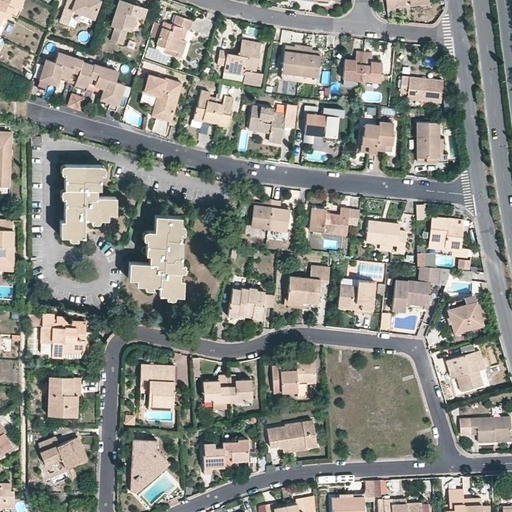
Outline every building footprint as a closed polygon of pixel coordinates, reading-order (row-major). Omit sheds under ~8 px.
[(19,9),(22,0),(0,0),(0,8),(5,12),(9,13),(12,6),(19,9)] [(66,0),(64,8),(93,18),(99,0),(66,0)] [(121,46),(126,32),(127,28),(132,30),(138,7),(131,4),(119,1),(110,28),(114,29),(110,43),(121,46)] [(183,27),(187,29),(189,29),(191,24),(192,20),(176,15),(174,24),(164,21),(157,44),(166,47),(165,52),(181,57),(186,40),(184,40),(180,38),(183,27)] [(155,36),(161,21),(154,19),(149,34),(155,36)] [(227,50),(220,49),(217,64),(224,65),(223,71),(245,75),(246,69),(256,71),(261,42),(242,39),(239,54),(234,53),(226,52),(227,50)] [(295,51),(285,50),(282,72),(300,74),(304,45),(295,44),(295,46),(295,51)] [(311,53),(312,49),(312,46),(304,45),(300,74),(318,77),(321,55),(311,53)] [(362,79),(364,51),(356,51),(356,59),(350,58),(344,58),(343,78),(345,78),(357,79),(362,79)] [(371,51),(364,51),(362,79),(380,81),(381,61),(376,60),(371,60),(371,51)] [(44,59),(37,82),(45,85),(46,81),(50,82),(56,84),(58,77),(59,74),(67,76),(66,79),(65,82),(72,84),(73,82),(85,85),(84,88),(92,90),(93,88),(95,88),(101,90),(98,99),(104,100),(107,101),(106,105),(115,107),(122,84),(113,81),(116,71),(92,63),(91,65),(81,62),(81,59),(56,52),(53,62),(44,59)] [(148,72),(142,92),(156,96),(154,105),(151,115),(162,118),(171,121),(182,82),(148,72)] [(300,74),(282,72),(281,79),(299,81),(300,74)] [(318,77),(300,74),(299,81),(317,84),(318,77)] [(409,76),(402,75),(399,92),(407,93),(407,98),(425,100),(441,101),(443,79),(409,76)] [(357,79),(345,78),(344,86),(357,87),(357,79)] [(73,82),(72,84),(71,87),(83,90),(84,88),(85,85),(73,82)] [(211,121),(216,101),(208,99),(210,91),(201,89),(194,119),(202,121),(202,119),(207,120),(211,121)] [(156,96),(142,92),(140,101),(154,105),(156,96)] [(82,97),(68,93),(64,105),(72,107),(78,109),(82,97)] [(222,102),(216,101),(211,121),(215,122),(218,123),(218,124),(227,126),(233,96),(224,94),(222,102)] [(425,100),(407,98),(406,105),(424,107),(425,100)] [(269,132),(268,140),(281,142),(285,120),(284,120),(285,112),(274,111),(274,107),(252,104),(248,129),(265,132),(269,132)] [(335,140),(338,116),(317,114),(318,106),(304,105),(303,115),(306,115),(303,141),(313,142),(313,134),(319,134),(323,135),(323,139),(335,140)] [(378,120),(378,124),(375,148),(381,149),(391,150),(393,133),(391,132),(392,122),(378,120)] [(439,121),(416,121),(417,162),(428,162),(447,161),(447,153),(439,153),(439,121)] [(375,148),(378,124),(363,122),(363,133),(361,133),(360,151),(369,151),(375,152),(375,148)] [(12,132),(0,131),(0,186),(10,186),(12,132)] [(101,164),(64,164),(64,220),(61,219),(61,235),(84,235),(84,219),(107,219),(107,213),(115,213),(115,196),(96,196),(96,188),(101,188),(101,164)] [(268,228),(273,200),(265,199),(264,206),(259,205),(254,204),(251,226),(268,228)] [(281,201),(273,200),(268,228),(287,231),(289,209),(285,209),(280,208),(281,201)] [(425,219),(425,204),(416,204),(416,219),(425,219)] [(358,225),(359,210),(341,208),(340,214),(328,213),(325,213),(326,209),(313,208),(310,230),(347,234),(348,224),(358,225)] [(181,216),(155,215),(154,230),(146,230),(145,254),(149,254),(149,262),(129,261),(129,278),(136,278),(136,284),(159,285),(159,294),(183,295),(184,279),(180,279),(182,239),(180,239),(181,216)] [(448,224),(448,218),(433,217),(431,240),(446,242),(445,247),(453,247),(453,251),(452,255),(468,257),(469,249),(461,248),(464,225),(448,224)] [(13,219),(0,218),(0,265),(13,266),(13,255),(12,255),(13,246),(12,246),(13,229),(12,229),(13,219)] [(367,242),(381,243),(392,245),(398,245),(397,252),(404,253),(407,230),(399,230),(400,223),(385,222),(385,223),(383,223),(369,221),(367,242)] [(392,245),(381,243),(380,250),(391,252),(392,245)] [(426,266),(425,252),(417,253),(417,265),(421,266),(426,266)] [(470,260),(468,259),(459,258),(458,267),(470,268),(470,260)] [(290,276),(288,298),(288,300),(309,303),(318,304),(320,282),(328,282),(330,267),(311,265),(310,278),(290,276)] [(419,282),(396,279),(393,309),(398,310),(405,311),(406,304),(406,300),(428,303),(430,283),(439,284),(445,285),(451,269),(441,268),(433,267),(426,266),(421,266),(419,282)] [(472,271),(461,270),(460,280),(471,281),(472,271)] [(359,282),(341,281),(339,308),(356,309),(356,313),(363,313),(372,314),(375,282),(359,281),(359,282)] [(385,284),(379,283),(378,283),(377,294),(384,295),(385,284)] [(245,317),(248,289),(242,287),(241,289),(233,288),(231,302),(229,302),(227,316),(232,317),(244,319),(245,317)] [(249,287),(248,289),(245,317),(257,319),(261,319),(263,305),(262,304),(264,292),(264,291),(256,290),(256,288),(249,287)] [(275,293),(264,292),(262,304),(263,305),(274,306),(275,293)] [(474,294),(464,297),(464,298),(466,304),(476,301),(474,294)] [(288,300),(288,298),(285,298),(285,307),(295,308),(309,309),(309,303),(288,300)] [(449,303),(448,310),(466,304),(464,298),(449,303)] [(452,322),(455,332),(483,324),(476,301),(466,304),(448,310),(452,322)] [(380,329),(389,330),(391,313),(382,312),(380,329)] [(43,314),(28,314),(28,325),(42,325),(43,314)] [(85,354),(85,332),(86,326),(86,321),(65,320),(65,317),(56,316),(56,322),(54,322),(54,314),(43,314),(42,325),(42,342),(52,343),(52,356),(64,356),(64,353),(85,354)] [(483,324),(455,332),(455,335),(484,327),(483,324)] [(91,332),(85,332),(85,354),(64,353),(64,356),(91,358),(91,332)] [(52,343),(42,342),(41,353),(49,354),(49,356),(52,356),(52,343)] [(473,352),(478,370),(485,368),(480,350),(473,352)] [(446,360),(448,367),(453,366),(457,376),(461,391),(483,385),(478,370),(473,352),(446,360)] [(203,378),(201,359),(194,359),(195,378),(203,378)] [(296,363),(296,370),(298,389),(303,389),(303,383),(315,382),(314,362),(308,362),(296,363)] [(141,364),(140,379),(149,380),(149,389),(148,396),(148,404),(173,405),(175,365),(141,364)] [(298,389),(296,370),(281,371),(280,365),(272,366),(274,392),(298,391),(298,389)] [(453,366),(448,367),(450,372),(452,378),(457,376),(453,366)] [(232,374),(227,375),(228,401),(244,400),(243,397),(252,397),(251,378),(235,379),(235,374),(232,374)] [(228,401),(227,375),(221,375),(219,375),(219,380),(203,381),(204,399),(213,399),(213,402),(226,401),(228,401)] [(81,377),(50,376),(48,415),(77,416),(77,405),(77,394),(80,395),(81,377)] [(149,380),(140,379),(140,388),(149,389),(149,380)] [(8,421),(3,414),(0,415),(0,420),(2,425),(8,421)] [(479,442),(495,441),(495,438),(511,437),(511,416),(460,419),(461,434),(478,433),(478,438),(479,442)] [(0,420),(0,454),(13,446),(4,432),(6,430),(2,425),(0,420)] [(280,448),(283,447),(306,444),(306,447),(317,445),(313,420),(285,424),(285,426),(268,429),(270,446),(275,446),(279,445),(280,448)] [(56,436),(38,444),(42,451),(40,451),(46,464),(61,458),(65,468),(85,459),(80,447),(76,437),(60,444),(56,436)] [(133,438),(132,458),(136,457),(136,465),(132,465),(131,475),(135,478),(131,481),(131,490),(138,490),(149,481),(150,473),(147,471),(155,464),(161,470),(169,461),(157,447),(157,439),(133,438)] [(222,443),(223,448),(224,467),(232,466),(232,460),(238,460),(242,460),(248,460),(247,439),(237,440),(237,442),(222,443)] [(224,467),(223,448),(214,448),(214,443),(203,444),(204,455),(203,455),(204,474),(209,474),(212,474),(212,467),(224,467)] [(306,444),(283,447),(284,453),(307,450),(306,447),(306,444)] [(150,473),(149,481),(161,470),(155,464),(147,471),(150,473)] [(0,507),(3,506),(13,506),(14,489),(10,489),(10,482),(0,481),(0,507)] [(373,481),(365,481),(366,490),(366,496),(374,496),(373,481)] [(464,511),(463,499),(463,489),(457,490),(449,490),(450,510),(445,510),(444,511),(464,511)] [(346,493),(331,494),(332,511),(364,511),(364,496),(363,492),(346,493)] [(293,505),(285,506),(286,511),(310,511),(315,511),(314,495),(296,499),(297,504),(293,505)] [(473,498),(463,499),(464,511),(482,511),(482,498),(473,498)] [(393,505),(392,499),(378,500),(378,511),(421,511),(421,503),(406,504),(393,505)] [(286,511),(285,506),(278,508),(274,509),(273,503),(265,505),(266,511),(286,511)]
